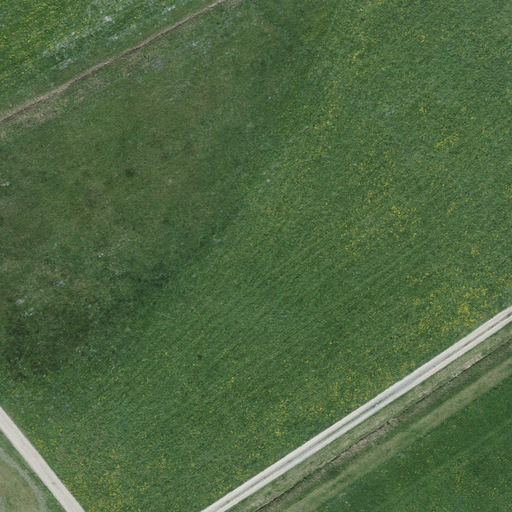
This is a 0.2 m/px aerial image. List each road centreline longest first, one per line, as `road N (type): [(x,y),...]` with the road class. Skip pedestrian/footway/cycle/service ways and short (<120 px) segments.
road 1 (track): [(511,296),(185,511)]
road 2 (track): [(0,402),(86,511)]
